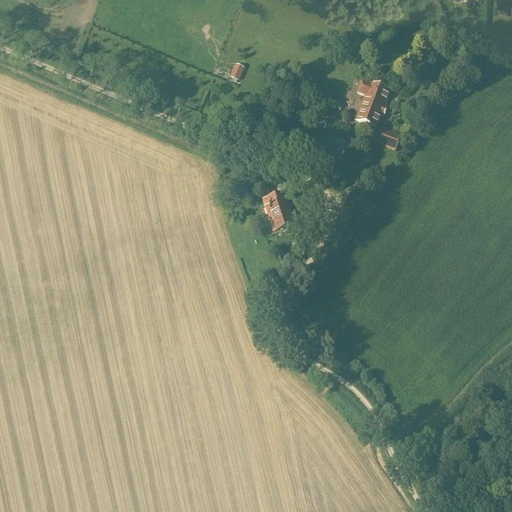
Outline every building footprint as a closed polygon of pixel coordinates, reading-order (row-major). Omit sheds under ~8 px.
[(243,77),(248,64),(239,60),(234,73),(243,77)] [(356,93),(365,96),(355,121),(376,129),(390,93),(361,82),(356,93)] [(385,131),(378,147),(395,153),(401,137),(385,131)] [(322,154),(327,156),(345,162),(350,147),(351,145),(329,136),(322,154)] [(267,199),(269,207),(268,207),(276,232),(286,228),(288,234),(300,230),(295,215),(291,216),(283,194),(267,199)] [(296,241),(291,243),(293,249),(293,250),(300,248),(301,248),(301,247),(300,244),(299,242),(296,243),(296,241)]
